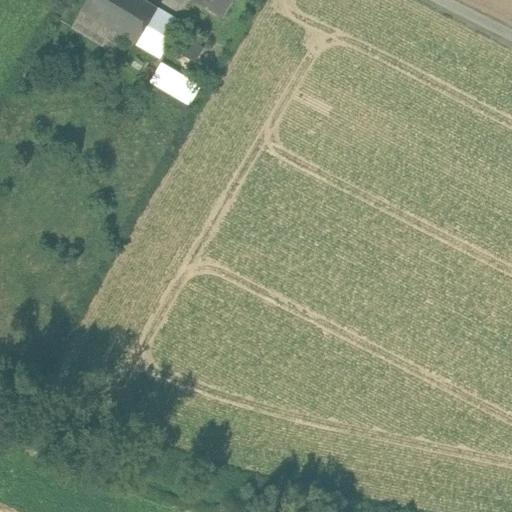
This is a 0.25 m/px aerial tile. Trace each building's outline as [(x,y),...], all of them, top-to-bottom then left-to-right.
[(156,10),(138,0),(87,0),(81,12),(122,37),(136,45),(156,10)] [(232,0),(191,0),(190,2),(221,20),(232,0)] [(179,25),(156,10),(136,45),(159,59),(179,25)] [(122,37),(81,12),(71,28),(112,52),(122,37)] [(199,88),(160,65),(150,82),(189,105),(199,88)]
